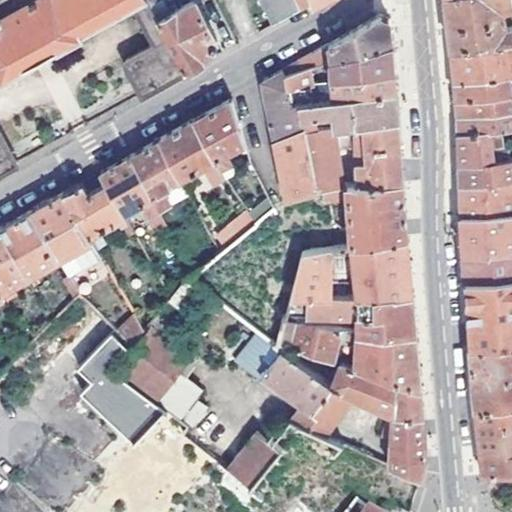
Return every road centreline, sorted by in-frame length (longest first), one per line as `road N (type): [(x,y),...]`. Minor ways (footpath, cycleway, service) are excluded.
road 1 (secondary): [(419,0),(454,511)]
road 2 (residential): [(350,0),(0,197)]
